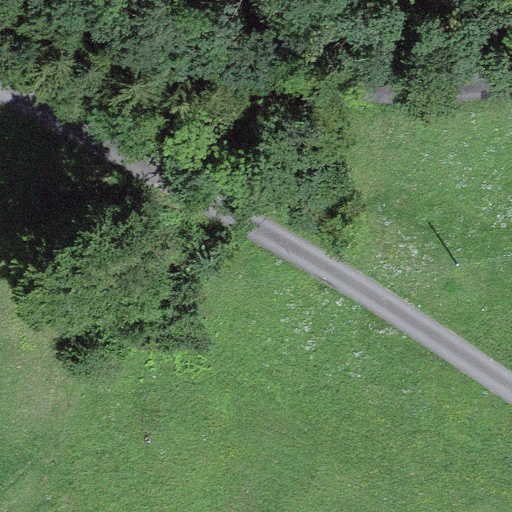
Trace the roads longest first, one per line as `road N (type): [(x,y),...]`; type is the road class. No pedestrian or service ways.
road 1 (unclassified): [(511,386),(180,178),(0,92)]
road 2 (track): [(66,0),(141,45),(238,76),(366,89),(511,82)]
